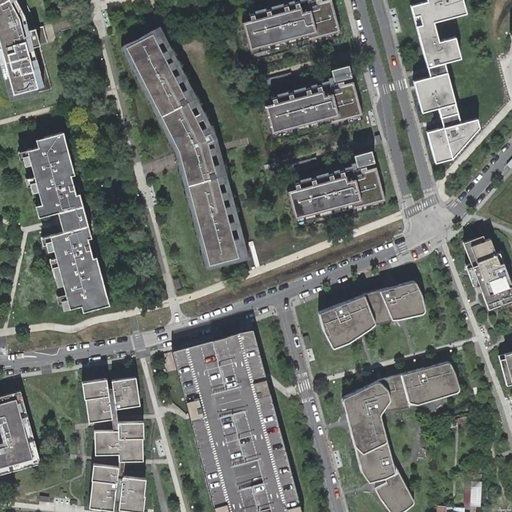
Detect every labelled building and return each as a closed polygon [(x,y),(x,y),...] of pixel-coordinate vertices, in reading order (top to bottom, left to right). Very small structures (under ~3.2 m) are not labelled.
[(0,0),(0,56),(10,93),(44,84),(27,19),(16,0),(0,0)] [(339,29),(330,0),(314,0),(315,2),(307,4),(306,4),(307,8),(301,10),(299,4),(298,4),(297,0),(292,1),(293,6),(270,12),(269,8),(264,9),(265,13),(254,16),(253,12),(248,13),(249,18),(240,20),(248,47),(305,32),(305,36),(306,37),(339,29)] [(416,3),(421,25),(433,21),(449,17),(448,11),(453,10),(455,16),(466,13),(462,0),(426,0),(416,3)] [(416,3),(410,5),(416,26),(421,25),(416,3)] [(421,25),(416,26),(418,35),(435,31),(433,21),(421,25)] [(46,42),(42,26),(35,28),(39,44),(46,42)] [(162,27),(122,48),(175,150),(205,265),(245,256),(215,139),(162,27)] [(435,31),(418,35),(429,76),(413,80),(421,112),(437,107),(439,112),(444,111),(446,115),(440,117),(443,127),(426,131),(432,152),(440,150),(443,160),(451,158),(451,157),(449,149),(455,147),(458,150),(479,127),(476,118),(460,122),(448,76),(442,78),(441,73),(446,72),(444,62),(460,57),(455,36),(438,41),(435,31)] [(297,79),(294,70),(257,80),(259,89),(297,79)] [(269,94),(270,97),(275,96),(286,93),(291,92),(304,88),(309,87),(328,82),(330,88),(337,86),(336,81),(335,79),(333,80),(332,77),(269,94)] [(361,113),(352,80),(343,83),(342,79),(336,81),(337,86),(330,88),(329,88),(330,92),(323,94),(322,88),(310,92),(309,87),(304,88),(305,93),(292,96),(291,92),(286,93),(287,97),(276,100),(275,96),(270,97),(271,102),(263,104),(270,132),(327,116),(328,120),(328,122),(361,113)] [(37,146),(27,149),(28,155),(23,156),(25,165),(31,164),(35,181),(30,183),(32,192),(38,190),(41,204),(36,205),(38,217),(55,212),(57,222),(60,231),(49,234),(51,240),(45,241),(48,251),(54,249),(58,265),(52,267),(55,276),(60,275),(67,300),(61,301),(63,308),(80,304),(82,310),(109,303),(96,255),(93,256),(88,237),(91,236),(79,192),(76,193),(72,175),(74,174),(62,131),(36,139),(37,146)] [(455,147),(449,149),(451,157),(458,150),(455,147)] [(440,150),(432,152),(434,162),(443,160),(440,150)] [(319,164),(317,155),(280,165),(282,174),(319,164)] [(355,162),(292,179),(293,183),(298,181),(309,178),(314,177),(338,171),(342,169),(351,167),(352,173),(360,171),(359,166),(358,165),(355,165),(355,162)] [(384,198),(375,165),(366,168),(365,165),(359,166),(360,171),(352,173),(353,177),(346,179),(344,174),(342,169),(338,171),(339,175),(315,181),(314,177),(309,178),(310,183),(299,186),(298,181),(293,183),(294,187),(286,189),(293,217),(350,202),(351,205),(351,207),(384,198)] [(488,239),(468,247),(475,262),(469,264),(476,279),(480,277),(482,283),(478,285),(486,305),(500,299),(502,304),(505,303),(503,298),(511,293),(511,287),(507,274),(504,276),(502,272),(505,271),(500,259),(504,258),(501,251),(494,253),(488,239)] [(475,262),(468,247),(463,249),(469,264),(475,262)] [(182,287),(179,277),(172,279),(175,289),(182,287)] [(426,289),(419,278),(382,289),(394,318),(427,312),(430,307),(426,289)] [(382,289),(369,293),(380,321),(394,318),(382,289)] [(369,293),(319,312),(323,331),(332,348),(352,341),(380,321),(369,293)] [(511,299),(511,293),(503,298),(505,303),(511,299)] [(500,299),(486,305),(488,310),(502,304),(500,299)] [(306,511),(256,327),(172,351),(214,511),(306,511)] [(511,351),(503,354),(507,366),(507,369),(511,383),(511,382),(511,351)] [(503,354),(498,355),(501,367),(507,366),(503,354)] [(453,361),(404,373),(411,406),(464,390),(460,374),(453,361)] [(502,370),(506,385),(511,383),(507,369),(502,370)] [(404,373),(382,380),(391,389),(395,400),(387,410),(411,406),(404,373)] [(131,377),(111,380),(112,386),(115,408),(136,405),(131,377)] [(106,378),(86,381),(88,397),(92,421),(111,418),(107,387),(106,378)] [(382,380),(343,399),(354,443),(366,453),(391,441),(384,414),(387,410),(395,400),(391,389),(382,380)] [(112,386),(107,387),(111,418),(113,429),(117,429),(117,421),(115,408),(112,386)] [(18,388),(0,393),(0,400),(14,396),(33,455),(0,465),(0,472),(41,459),(18,388)] [(0,465),(33,455),(14,396),(0,400),(0,465)] [(138,421),(117,421),(117,429),(113,429),(97,430),(98,453),(118,453),(118,460),(123,460),(142,459),(142,437),(138,437),(138,421)] [(399,472),(391,441),(366,453),(354,443),(359,468),(370,482),(387,479),(399,472)] [(123,460),(118,460),(117,466),(114,498),(119,499),(122,475),(123,460)] [(117,466),(97,463),(95,479),(92,507),(113,509),(114,498),(117,466)] [(417,502),(399,472),(387,479),(370,482),(378,498),(390,511),(399,511),(407,509),(417,502)] [(141,477),(122,475),(119,499),(118,508),(138,510),(140,493),(141,477)] [(471,507),(480,507),(481,483),(465,483),(464,504),(471,504),(471,507)]
